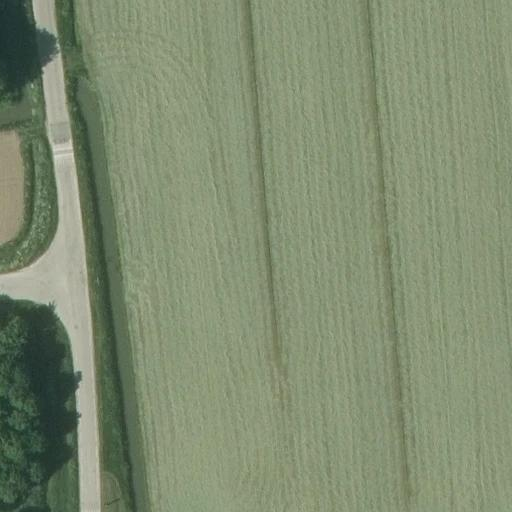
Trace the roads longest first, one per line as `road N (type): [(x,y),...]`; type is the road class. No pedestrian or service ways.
road 1 (unclassified): [(77,280),(46,0)]
road 2 (unclassified): [(89,511),(77,280)]
